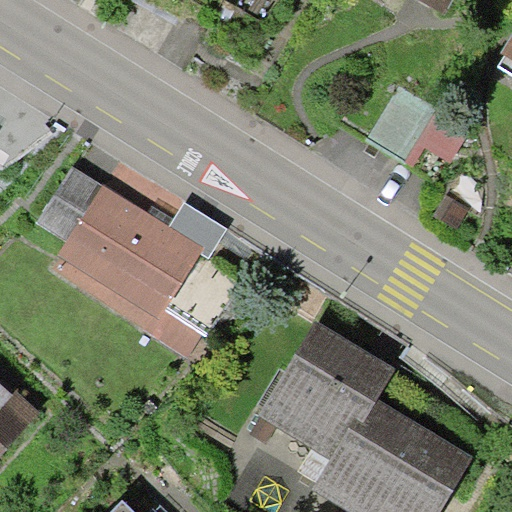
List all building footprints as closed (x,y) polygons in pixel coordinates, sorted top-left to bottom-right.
[(420,0),(446,15),(454,0),(420,0)] [(511,31),(500,51),(505,54),(511,58),(511,31)] [(511,75),(511,58),(505,54),(497,66),(511,75)] [(470,130),(366,67),(334,120),(437,183),(470,130)] [(67,243),(104,184),(73,165),(36,223),(67,243)] [(169,226),(104,184),(67,243),(58,255),(62,258),(54,270),(188,357),(203,334),(164,309),(200,253),(203,248),(169,226)] [(185,202),(169,226),(203,248),(200,253),(208,257),(227,228),(185,202)] [(397,369),(316,320),(258,415),(331,459),(312,490),(348,511),(440,511),(475,455),(379,397),(397,369)] [(0,456),(41,411),(0,375),(0,456)] [(137,511),(124,499),(110,511),(156,511),(153,509),(149,511),(137,511)]
